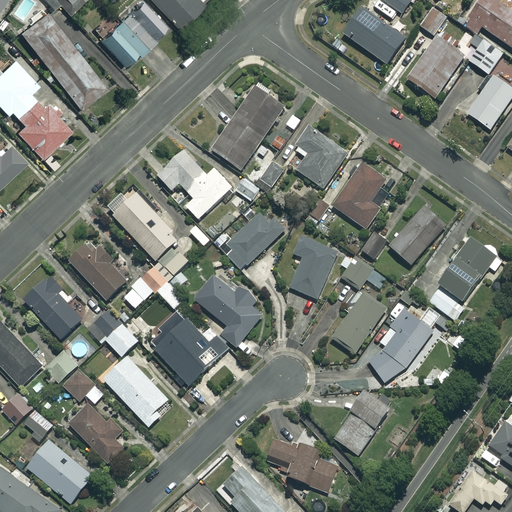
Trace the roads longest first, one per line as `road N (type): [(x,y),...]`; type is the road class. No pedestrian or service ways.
road 1 (residential): [(0,257),(247,25)]
road 2 (residential): [(511,210),(247,25)]
road 3 (residential): [(287,376),(259,390),(129,511)]
